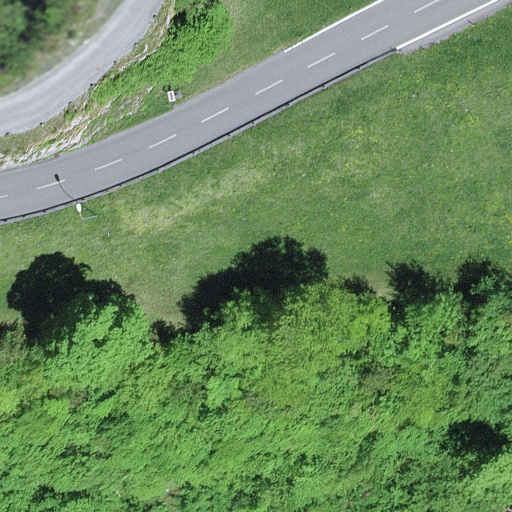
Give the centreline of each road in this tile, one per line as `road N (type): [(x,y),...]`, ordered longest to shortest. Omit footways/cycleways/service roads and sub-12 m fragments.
road 1 (tertiary): [(0,193),(143,146),(429,0)]
road 2 (track): [(137,0),(64,85),(0,103)]
